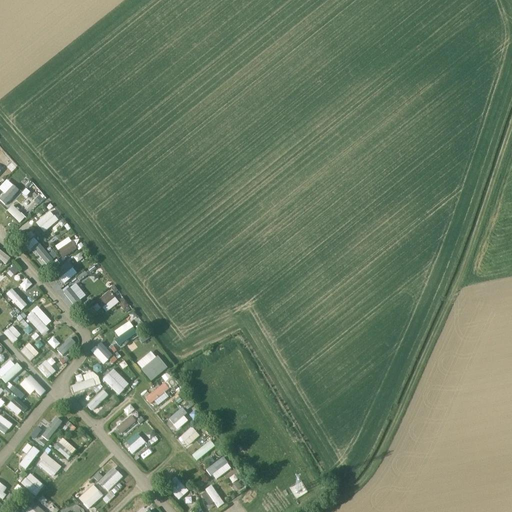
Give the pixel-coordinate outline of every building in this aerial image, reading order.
[(0,171),(0,182),(2,184),(8,177),(1,171),(0,171)] [(24,189),(29,184),(15,172),(10,177),(24,189)] [(32,193),(37,189),(32,183),(27,188),(32,193)] [(22,194),(16,199),(20,203),(25,198),(22,194)] [(27,197),(22,203),(27,208),(32,202),(27,197)] [(20,223),(26,217),(13,205),(7,211),(20,223)] [(36,223),(45,233),(59,220),(51,211),(36,223)] [(69,237),(55,246),(63,259),(77,249),(69,237)] [(0,260),(6,265),(11,258),(0,249),(0,260)] [(63,283),(80,270),(74,263),(57,276),(63,283)] [(0,284),(9,294),(17,286),(7,276),(0,282),(0,284)] [(90,292),(103,282),(99,277),(86,287),(90,292)] [(27,279),(20,285),(26,291),(33,284),(27,279)] [(91,293),(93,295),(105,285),(103,282),(91,293)] [(76,290),(66,302),(73,308),(83,295),(76,290)] [(107,313),(120,301),(110,290),(97,302),(107,313)] [(11,301),(21,311),(30,303),(20,293),(11,301)] [(37,306),(26,319),(44,336),(50,329),(47,326),(52,321),(37,306)] [(120,344),(137,333),(130,321),(113,332),(120,344)] [(4,334),(13,344),(22,335),(13,325),(4,334)] [(64,357),(77,343),(70,336),(57,350),(64,357)] [(55,339),(50,344),(54,349),(59,344),(55,339)] [(31,362),(41,352),(30,342),(21,351),(31,362)] [(101,343),(91,351),(103,365),(113,357),(101,343)] [(153,350),(137,363),(152,381),(168,368),(153,350)] [(46,360),(37,368),(48,379),(56,371),(46,360)] [(13,361),(2,367),(5,372),(16,366),(13,361)] [(6,384),(23,369),(18,364),(1,379),(6,384)] [(75,393),(101,384),(96,371),(84,376),(86,381),(72,386),(75,393)] [(20,385),(30,395),(35,391),(41,396),(46,391),(30,375),(20,385)] [(75,377),(77,383),(84,381),(83,375),(75,377)] [(154,409),(169,397),(166,392),(170,389),(165,383),(145,398),(154,409)] [(96,415),(112,400),(103,391),(87,406),(96,415)] [(15,397),(7,407),(18,417),(27,407),(15,397)] [(190,419),(180,409),(168,420),(178,430),(190,419)] [(0,416),(0,433),(5,436),(13,424),(1,416),(0,416)] [(117,429),(122,433),(136,421),(131,416),(117,429)] [(36,435),(46,444),(57,431),(48,422),(36,435)] [(186,448),(200,436),(192,426),(178,439),(186,448)] [(206,430),(199,435),(203,440),(209,435),(206,430)] [(137,433),(127,442),(131,447),(128,450),(133,455),(147,443),(137,433)] [(63,438),(54,448),(68,460),(76,450),(63,438)] [(154,449),(160,457),(169,449),(162,441),(154,449)] [(211,441),(191,454),(196,460),(216,447),(211,441)] [(27,455),(33,447),(28,444),(23,452),(27,455)] [(33,447),(20,466),(27,471),(40,451),(33,447)] [(43,461),(39,465),(53,477),(62,467),(45,453),(40,459),(43,461)] [(215,481),(232,468),(224,457),(207,469),(215,481)] [(103,477),(99,473),(94,477),(108,492),(124,477),(114,467),(103,477)] [(30,473),(21,483),(35,496),(45,486),(30,473)] [(176,487),(171,491),(179,501),(189,491),(176,477),(171,481),(176,487)] [(0,498),(1,499),(9,490),(0,482),(0,498)] [(95,485),(78,498),(88,510),(104,497),(95,485)] [(218,508),(225,504),(214,486),(201,494),(209,506),(214,503),(218,508)] [(107,503),(116,496),(112,491),(103,499),(107,503)]
